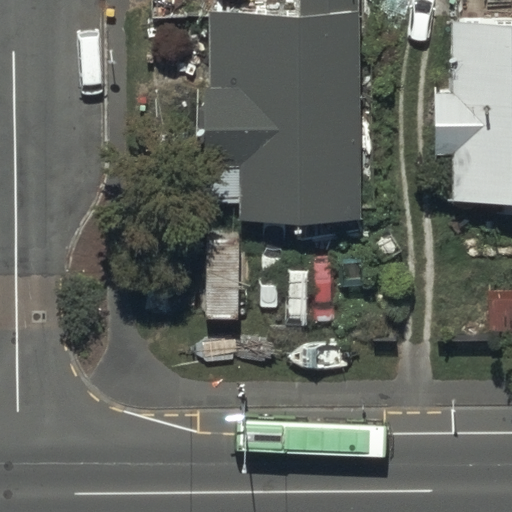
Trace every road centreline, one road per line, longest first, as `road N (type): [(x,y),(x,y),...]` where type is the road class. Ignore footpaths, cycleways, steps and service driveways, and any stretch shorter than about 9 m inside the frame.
road 1 (residential): [(17,494),(13,0)]
road 2 (secondary): [(511,492),(17,494)]
